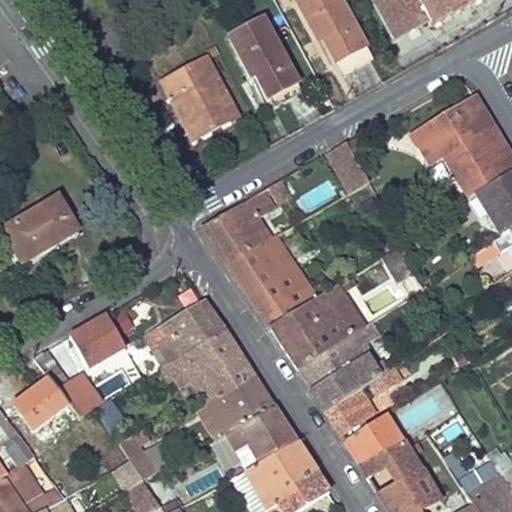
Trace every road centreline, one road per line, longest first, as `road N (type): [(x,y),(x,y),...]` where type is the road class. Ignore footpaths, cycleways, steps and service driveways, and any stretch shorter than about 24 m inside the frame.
road 1 (residential): [(172,215),(477,48)]
road 2 (tertiary): [(367,511),(190,241)]
road 3 (tertiary): [(19,0),(172,215)]
road 4 (residential): [(190,241),(0,351)]
